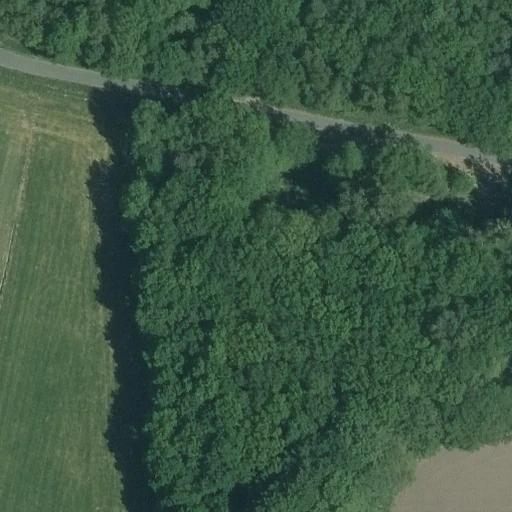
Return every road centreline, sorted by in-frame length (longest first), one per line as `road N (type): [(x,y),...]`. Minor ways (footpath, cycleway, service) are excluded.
road 1 (track): [(310,0),(198,200),(189,252),(207,511)]
road 2 (unclassified): [(511,161),(0,59)]
road 3 (unclassified): [(309,511),(370,460),(455,414),(511,395)]
